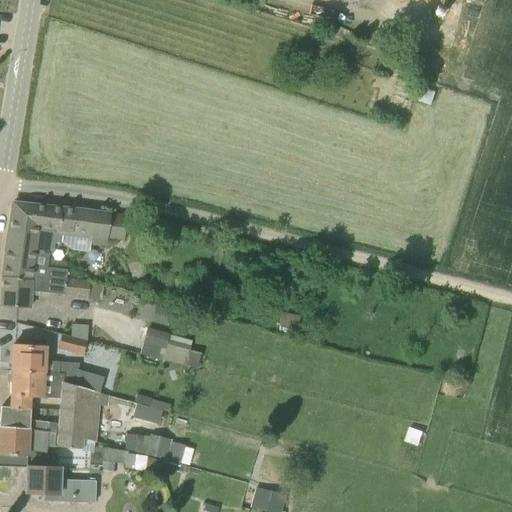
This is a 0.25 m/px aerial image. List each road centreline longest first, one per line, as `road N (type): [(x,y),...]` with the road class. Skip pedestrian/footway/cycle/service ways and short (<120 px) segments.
road 1 (track): [(511,296),(192,214)]
road 2 (unclassified): [(192,214),(0,184)]
road 3 (unclassified): [(0,169),(28,0)]
